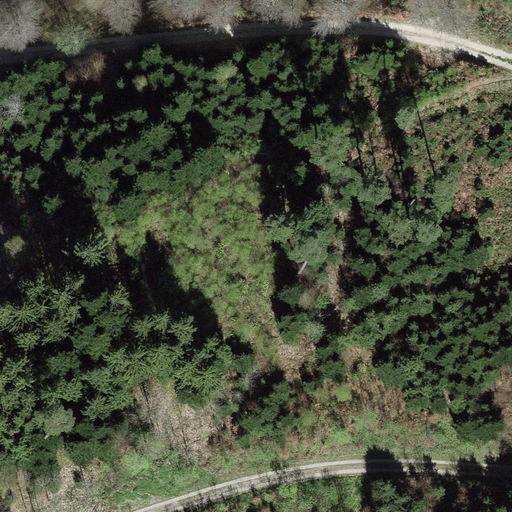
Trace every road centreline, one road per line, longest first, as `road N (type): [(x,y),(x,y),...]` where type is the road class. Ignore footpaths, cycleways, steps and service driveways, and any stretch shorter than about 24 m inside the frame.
road 1 (track): [(0,58),(329,24),(426,35),(511,64)]
road 2 (track): [(511,467),(323,471),(228,486),(146,511)]
